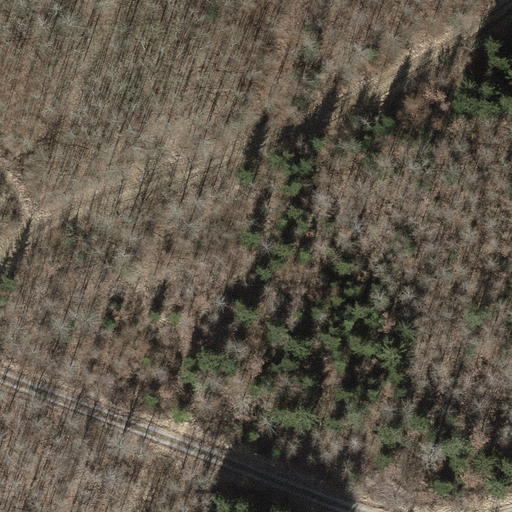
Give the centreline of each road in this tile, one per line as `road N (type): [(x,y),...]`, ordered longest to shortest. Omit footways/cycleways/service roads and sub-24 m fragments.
road 1 (track): [(511,3),(316,118),(114,191),(23,237),(0,258)]
road 2 (track): [(372,511),(0,371)]
